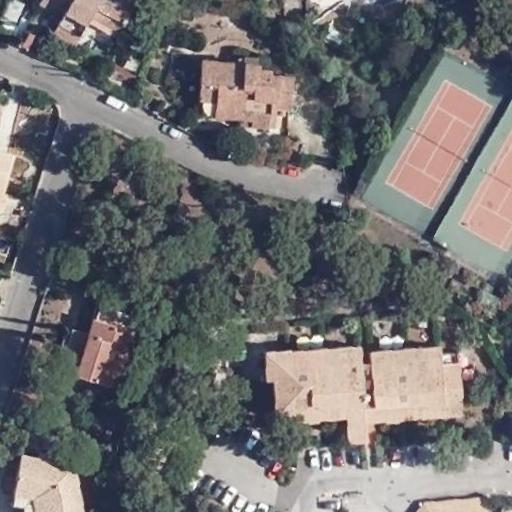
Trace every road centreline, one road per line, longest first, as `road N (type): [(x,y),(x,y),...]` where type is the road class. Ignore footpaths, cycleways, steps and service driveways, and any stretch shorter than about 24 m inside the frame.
road 1 (residential): [(80,96),(0,377)]
road 2 (residential): [(80,96),(219,160),(337,183)]
road 3 (residential): [(511,462),(384,477)]
